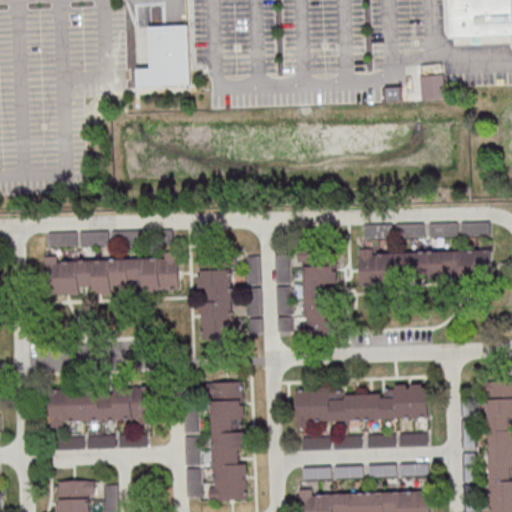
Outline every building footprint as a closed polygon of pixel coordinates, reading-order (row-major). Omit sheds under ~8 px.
[(511,33),(454,36),(452,0),(511,0),(511,33)] [(191,83),(136,85),(136,69),(152,68),(151,24),(189,23),(191,83)] [(445,74),(421,74),(422,99),(446,98),(445,74)] [(401,86),(386,86),(387,100),(402,99),(401,86)] [(459,234),(458,221),(429,222),(430,235),(459,234)] [(424,235),(424,222),(396,223),(396,236),(424,235)] [(490,234),(490,222),(461,222),(462,235),(490,234)] [(365,223),(364,236),(392,236),(393,224),(365,223)] [(109,230),(81,230),(81,244),(109,244),(109,230)] [(77,231),(49,231),(49,245),(78,244),(77,231)] [(493,249),(376,252),(376,248),(360,248),(361,287),(377,287),(377,281),(494,279),(493,249)] [(299,261),(319,262),(319,250),(299,249),(299,261)] [(47,293),(81,293),(81,285),(95,285),(96,293),(180,291),(179,250),(166,251),(166,257),(58,260),(58,255),(46,255),(47,293)] [(290,281),(289,253),(275,253),(276,281),(290,281)] [(261,255),(248,255),(249,283),(262,282),(261,255)] [(336,334),(336,265),(306,265),(306,322),(293,322),(293,316),(279,316),(279,334),(336,334)] [(203,337),(240,336),(240,317),(234,317),(233,268),(200,269),(200,287),(202,287),(203,337)] [(291,285),(277,285),(278,314),(292,313),(291,285)] [(250,315),(262,315),(261,287),(249,287),(250,315)] [(251,332),(263,331),(262,321),(250,321),(251,332)] [(489,511),(511,511),(511,380),(489,381),(489,511)] [(248,499),(247,463),(240,463),(240,449),(245,448),(244,381),(211,382),(214,486),(210,486),(210,500),(248,499)] [(430,416),(429,384),(384,385),(384,392),(344,394),(344,391),(335,391),(335,387),(296,388),(297,427),(313,427),(313,420),(430,416)] [(149,389),(50,390),(50,427),(65,427),(65,419),(139,418),(139,430),(120,430),(120,446),(150,446),(149,389)] [(184,431),(199,431),(198,406),(184,406),(184,431)] [(428,444),(428,432),(400,432),(401,445),(428,444)] [(396,433),(368,434),(369,446),(396,445),(396,433)] [(88,435),(88,447),(116,446),(116,434),(88,435)] [(200,435),(186,435),(186,463),(200,463),(200,435)] [(362,435),(335,435),(335,447),(362,447),(362,435)] [(57,437),(57,449),(85,447),(85,436),(57,437)] [(331,448),(331,436),(303,437),(303,449),(331,448)] [(398,475),(397,462),(369,463),(370,476),(398,475)] [(401,474),(430,474),(430,463),(401,463),(401,474)] [(363,464),(336,466),(336,477),(364,476),(363,464)] [(305,478),(333,477),(332,466),(304,467),(305,478)] [(201,495),(201,467),(187,467),(187,496),(201,495)] [(91,511),(92,493),(96,493),(96,479),(58,480),(59,505),(57,505),(57,511),(91,511)] [(105,484),(106,511),(121,511),(120,483),(105,484)] [(433,511),(433,489),(313,495),(313,488),(301,489),(301,511),(433,511)]
